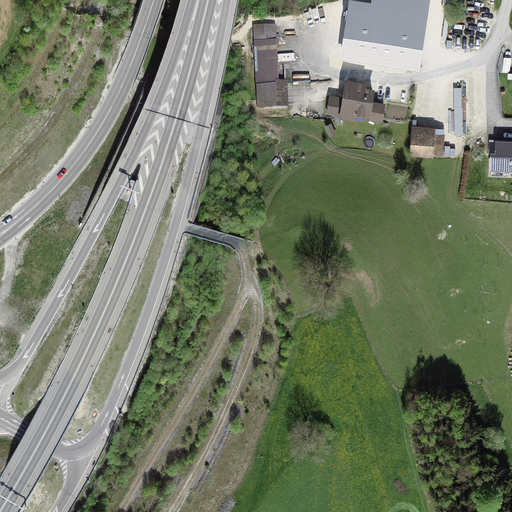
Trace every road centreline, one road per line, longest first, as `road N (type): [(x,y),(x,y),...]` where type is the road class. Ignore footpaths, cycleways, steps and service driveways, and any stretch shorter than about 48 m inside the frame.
road 1 (trunk): [(0,511),(87,348),(134,237),(207,0)]
road 2 (trunk): [(76,454),(103,422),(151,301),(201,125),(225,0)]
road 3 (trunk): [(192,0),(154,111),(21,362)]
road 4 (trunk): [(11,226),(89,143),(153,0)]
road 5 (track): [(121,511),(236,314),(248,278)]
road 6 (track): [(173,511),(252,346),(258,313),(248,278)]
road 7 (track): [(97,30),(61,105),(0,177)]
road 8 (residential): [(511,125),(493,112),(490,54),(507,0)]
